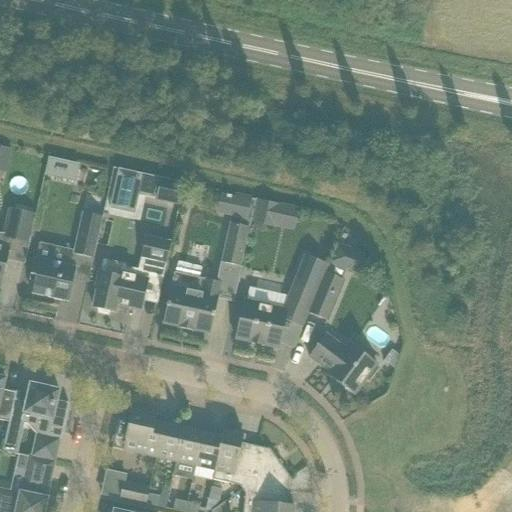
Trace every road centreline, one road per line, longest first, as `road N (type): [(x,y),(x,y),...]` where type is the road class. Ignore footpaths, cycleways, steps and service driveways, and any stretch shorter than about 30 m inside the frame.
road 1 (primary): [(511,103),(31,0)]
road 2 (residential): [(337,511),(339,475),(327,443),(292,406),(108,358)]
road 3 (residential): [(71,511),(108,358)]
